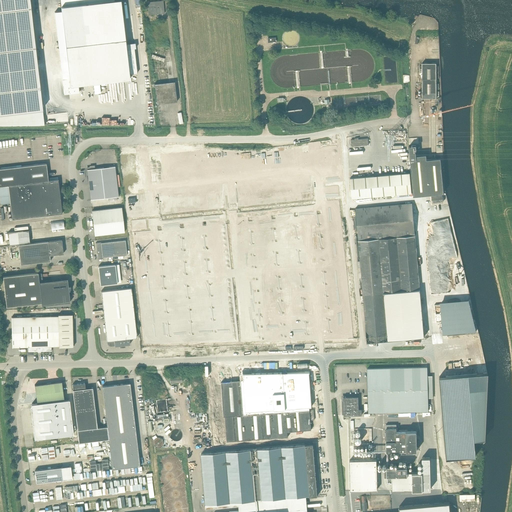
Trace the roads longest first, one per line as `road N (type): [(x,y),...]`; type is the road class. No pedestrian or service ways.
road 1 (unclassified): [(93,364),(75,155),(94,140),(266,139)]
road 2 (unclassified): [(436,334),(422,198),(342,206),(334,132)]
road 3 (unclassified): [(93,364),(319,358)]
road 4 (unclassified): [(334,132),(415,122),(413,26),(434,20)]
road 5 (unclassified): [(25,511),(12,411),(20,366)]
road 6 (unclassified): [(196,449),(329,439)]
road 7 (unclassified): [(446,481),(430,353)]
